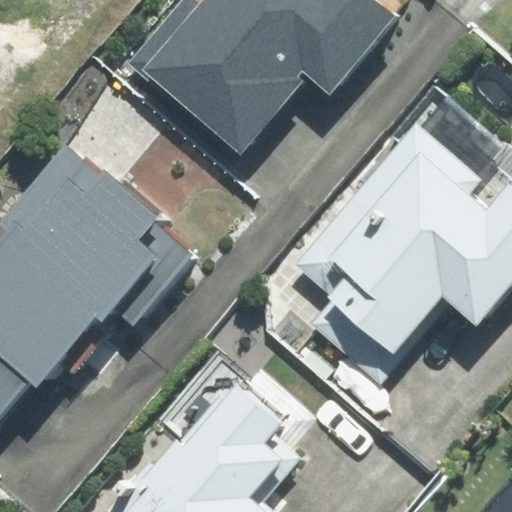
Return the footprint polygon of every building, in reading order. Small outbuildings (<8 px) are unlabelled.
[(0,0),(0,95),(94,0),(0,0)] [(369,393),(463,296),(491,324),(511,302),(511,135),(458,83),(356,188),(374,206),(278,305),(369,393)] [(0,434),(118,304),(125,310),(186,242),(167,225),(186,205),(138,161),(123,176),(83,139),(8,222),(24,236),(0,261),(0,434)] [(253,385),(237,371),(115,507),(120,511),(297,511),(278,495),(309,460),(285,438),(306,414),(262,375),(253,385)] [(511,511),(511,489),(492,511),(511,511)]
